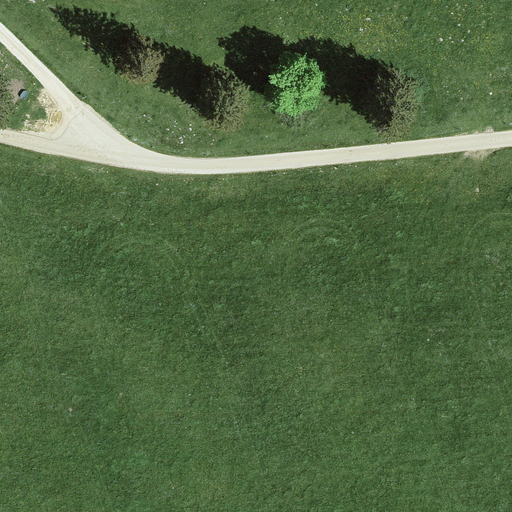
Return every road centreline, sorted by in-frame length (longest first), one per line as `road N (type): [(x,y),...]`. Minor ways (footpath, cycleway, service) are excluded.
road 1 (unclassified): [(0,135),(173,166),(511,139)]
road 2 (track): [(130,161),(0,32)]
